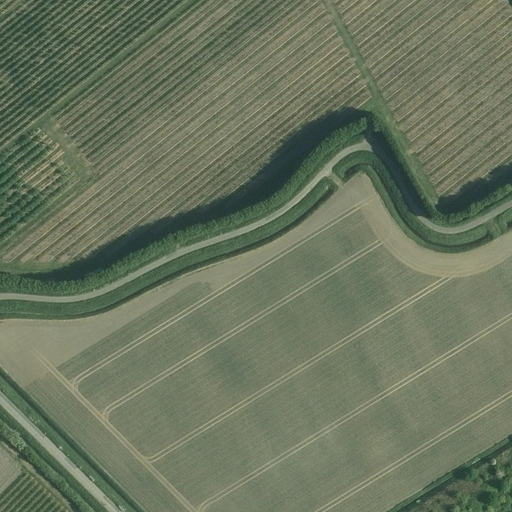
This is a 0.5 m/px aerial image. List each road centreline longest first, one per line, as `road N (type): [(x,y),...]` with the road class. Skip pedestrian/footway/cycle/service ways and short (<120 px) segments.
road 1 (unclassified): [(0,297),(59,300),(104,291),(270,218),(354,148),(388,160),(416,211),(438,230),(464,228),(511,202)]
road 2 (unclassified): [(114,511),(0,397)]
